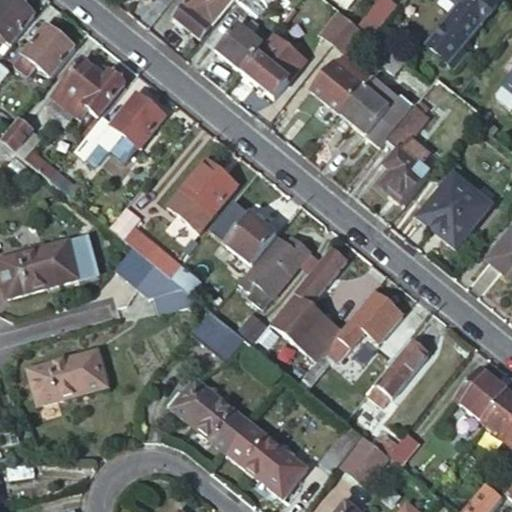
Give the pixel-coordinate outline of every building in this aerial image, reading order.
[(12,47),(35,19),(11,0),(0,0),(0,37),(12,47)] [(227,8),(231,11),(237,3),(239,0),(209,0),(206,5),(200,0),(191,0),(176,19),(203,41),(222,17),(220,16),(227,8)] [(239,0),(237,3),(258,20),(272,2),(269,0),(239,0)] [(331,0),(347,13),(357,0),(331,0)] [(384,0),(383,0),(359,30),(373,41),(398,11),(384,0)] [(462,53),(501,4),(496,0),(440,0),(436,4),(452,17),(428,47),(451,66),(462,53)] [(339,17),(323,38),(333,47),(350,26),(339,17)] [(218,55),(242,76),(264,50),(265,48),(254,39),(262,30),(254,24),(248,33),(240,27),(218,55)] [(361,35),(350,26),(333,47),(345,56),(361,35)] [(50,82),(75,53),(45,29),(14,68),(27,79),(35,70),(50,82)] [(265,48),(264,50),(295,76),(289,82),(292,85),(309,65),(274,36),(265,48)] [(264,50),(242,76),(276,104),(292,85),(289,82),(295,76),(264,50)] [(470,59),(462,53),(451,66),(459,72),(470,59)] [(404,66),(392,56),(383,68),(395,78),(404,66)] [(126,88),(111,75),(107,81),(101,77),(83,62),(52,102),(74,120),(76,118),(81,122),(89,112),(100,120),(126,88)] [(0,65),(0,82),(8,73),(0,65)] [(332,66),(310,94),(341,119),(364,92),(332,66)] [(107,81),(111,75),(105,71),(101,77),(107,81)] [(400,106),(371,82),(364,92),(341,119),(353,129),(366,140),(387,115),(391,118),(397,110),(400,106)] [(112,128),(103,120),(74,155),(87,165),(109,137),(113,132),(140,153),(166,121),(137,97),(112,128)] [(383,187),(406,207),(431,177),(400,152),(428,117),(417,107),(408,118),(387,144),(399,153),(387,167),(395,172),(383,187)] [(366,140),(380,152),(387,144),(408,118),(397,110),(391,118),(387,115),(366,140)] [(341,119),(336,126),(348,135),(353,129),(341,119)] [(17,122),(0,142),(0,145),(45,181),(49,185),(57,174),(30,153),(40,141),(17,122)] [(136,158),(140,153),(113,132),(109,137),(136,158)] [(237,188),(205,162),(172,203),(158,219),(190,245),(237,188)] [(57,174),(49,185),(68,200),(77,191),(57,174)] [(454,179),(421,220),(458,250),(491,209),(454,179)] [(140,222),(126,210),(108,232),(129,249),(143,260),(153,268),(170,282),(180,269),(133,231),(140,222)] [(252,269),(276,239),(250,218),(226,248),(252,269)] [(511,234),(490,262),(511,280),(511,234)] [(100,276),(90,239),(52,250),(50,243),(15,253),(16,259),(0,264),(0,271),(9,302),(100,276)] [(293,254),(286,248),(277,241),(239,286),(249,295),(255,288),(275,304),(303,270),(312,258),(298,246),(293,254)] [(292,241),(286,248),(293,254),(298,246),(292,241)] [(125,279),(143,260),(129,249),(113,270),(125,279)] [(346,264),(331,252),(320,265),(310,276),(294,296),(270,325),(316,363),(340,335),(309,309),(346,264)] [(312,258),(303,270),(310,276),(320,265),(312,258)] [(136,288),(153,268),(143,260),(125,279),(136,288)] [(180,290),(170,282),(153,268),(136,288),(149,298),(152,297),(180,290)] [(200,285),(180,269),(170,282),(180,290),(190,298),(200,285)] [(249,295),(245,300),(265,316),(275,304),(255,288),(249,295)] [(195,302),(190,298),(180,290),(152,297),(157,314),(195,302)] [(403,319),(373,295),(340,335),(316,363),(298,385),(307,392),(328,365),(331,368),(337,361),(341,365),(364,337),(378,348),(403,319)] [(245,342),(209,313),(189,336),(226,365),(245,342)] [(250,316),(237,331),(253,345),(266,329),(250,316)] [(428,357),(411,343),(366,396),(382,409),(390,399),(392,401),(428,357)] [(106,389),(95,353),(27,371),(37,408),(106,389)] [(484,427),(509,396),(481,373),(479,375),(472,373),(466,381),(469,387),(455,404),(484,427)] [(226,456),(251,426),(195,381),(190,387),(185,383),(165,406),(226,456)] [(511,398),(509,396),(484,427),(511,449),(511,398)] [(306,471),(251,426),(226,456),(286,505),(306,480),(301,476),(306,471)] [(379,428),(368,442),(374,446),(385,432),(379,428)] [(387,457),(398,443),(385,432),(374,446),(380,451),(387,457)] [(354,445),(341,435),(319,463),(331,473),(354,445)] [(417,446),(404,436),(398,443),(387,457),(399,467),(417,446)] [(359,443),(338,470),(363,491),(385,464),(359,443)] [(511,487),(503,498),(511,505),(511,487)] [(484,498),(472,511),(492,511),(496,508),(484,498)] [(355,511),(345,504),(342,508),(336,503),(328,511),(355,511)]
